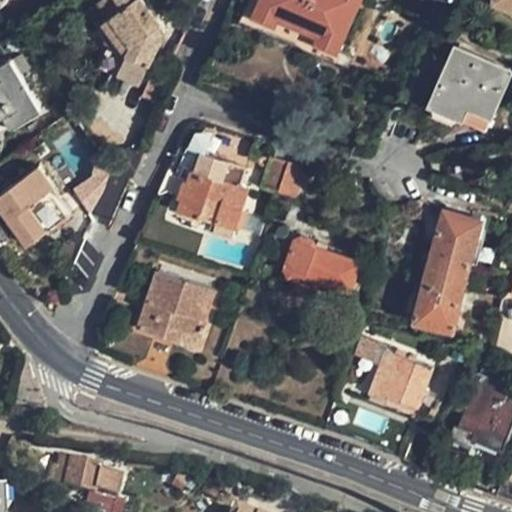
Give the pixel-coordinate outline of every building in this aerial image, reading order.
[(142,84),(165,30),(144,0),(97,0),(98,0),(107,16),(95,24),(111,44),(100,66),(142,84)] [(259,19),(267,0),(251,0),(240,24),(337,69),(342,56),(319,46),(322,40),(284,22),(281,28),(259,19)] [(367,0),(267,0),(259,19),(281,28),(284,22),(322,40),(319,46),(342,56),(367,0)] [(433,17),(439,3),(433,0),(417,0),(413,9),(433,17)] [(491,129),(511,81),(511,69),(462,47),(436,107),(491,129)] [(13,60),(21,73),(29,67),(21,54),(13,60)] [(45,111),(21,73),(13,60),(0,67),(0,117),(3,116),(14,131),(45,111)] [(264,187),(282,193),(291,165),(274,158),(264,187)] [(291,165),(282,193),(298,199),(308,170),(291,165)] [(52,188),(37,168),(29,174),(45,193),(52,188)] [(182,209),(219,222),(239,229),(252,191),(195,171),(191,182),(174,175),(168,191),(169,193),(184,200),(182,209)] [(71,213),(52,188),(45,193),(29,174),(0,195),(0,199),(27,235),(44,223),(49,229),(71,213)] [(27,235),(0,199),(0,218),(17,242),(27,235)] [(447,212),(433,264),(422,304),(418,320),(457,330),(484,224),(458,216),(447,212)] [(239,229),(219,222),(216,231),(236,238),(239,229)] [(17,242),(22,248),(49,229),(44,223),(27,235),(17,242)] [(294,274),(302,277),(306,273),(311,274),(312,270),(338,278),(336,283),(355,289),(366,256),(321,243),(319,235),(306,232),(299,236),(288,267),(292,268),(294,274)] [(422,304),(433,264),(427,261),(416,303),(422,304)] [(306,273),(302,277),(335,287),(336,283),(338,278),(312,270),(311,274),(306,273)] [(160,337),(150,367),(167,374),(177,343),(180,344),(183,336),(201,341),(217,293),(161,273),(142,331),(160,337)] [(457,330),(418,320),(415,330),(455,340),(457,330)] [(183,336),(180,344),(198,350),(201,341),(183,336)] [(420,406),(434,371),(386,352),(369,396),(388,401),(390,397),(420,406)] [(503,452),(511,430),(511,389),(480,376),(460,427),(476,433),(474,441),(503,452)] [(404,463),(423,470),(435,440),(416,433),(404,463)] [(438,476),(438,474),(449,446),(435,440),(423,470),(438,476)] [(92,495),(99,466),(65,458),(62,468),(44,464),(39,483),(92,495)] [(237,511),(249,511),(250,510),(231,503),(229,508),(237,511)]
